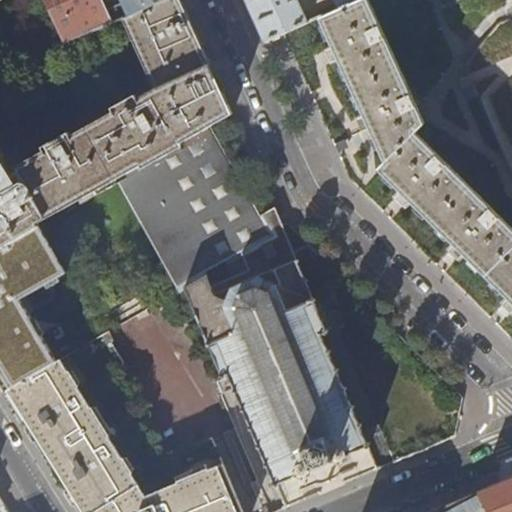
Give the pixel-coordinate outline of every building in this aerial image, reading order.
[(116,182),(207,129),(233,114),(220,86),(191,22),(180,0),(163,0),(122,18),(154,90),(137,100),(134,96),(111,109),(113,113),(71,137),(69,133),(42,148),(44,152),(17,169),(19,171),(12,175),(0,156),(0,248),(37,226),(37,225),(116,182)] [(43,0),(64,43),(111,23),(100,0),(43,0)] [(108,0),(117,20),(122,18),(163,0),(108,0)] [(297,0),(246,0),(250,8),(265,43),(308,23),(297,0)] [(368,0),(358,0),(339,9),(321,17),(322,21),(332,43),(342,63),(363,111),(387,162),(380,169),(401,189),(413,201),(452,239),(471,258),(507,294),(511,298),(511,227),(417,133),(425,124),(368,0)] [(334,0),(339,9),(358,0),(334,0)] [(207,129),(116,182),(179,291),(186,287),(275,236),(264,213),(263,212),(256,216),(207,129)] [(275,236),(186,287),(223,377),(229,375),(276,485),(295,477),(296,478),(298,477),(304,480),(311,478),(313,470),(314,470),(333,462),(334,461),(341,465),(346,463),(349,456),(351,455),(351,454),(369,446),(365,439),(322,335),(329,333),(279,216),(276,208),(264,213),(275,236)] [(64,274),(37,226),(0,248),(0,384),(4,391),(56,362),(20,300),(64,274)] [(138,369),(173,350),(161,328),(168,324),(157,304),(115,326),(138,369)] [(240,511),(221,465),(145,496),(128,470),(59,360),(56,362),(4,391),(5,394),(6,393),(25,422),(32,433),(31,434),(69,495),(79,511),(240,511)] [(511,511),(511,477),(480,491),(491,511),(511,511)] [(457,501),(437,509),(438,511),(491,511),(480,491),(457,501)]
